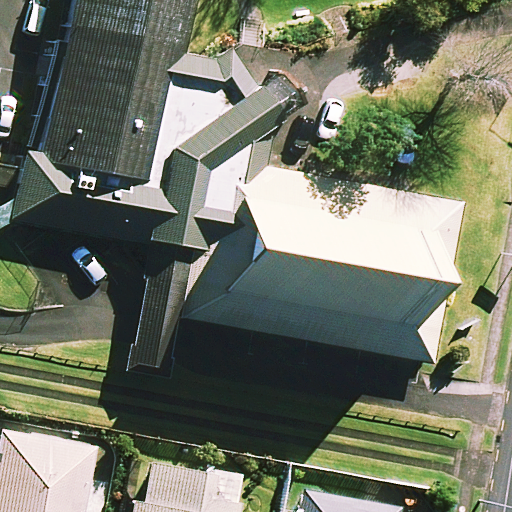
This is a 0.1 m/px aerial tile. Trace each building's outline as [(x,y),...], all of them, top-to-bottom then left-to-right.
[(149,186),(180,0),(62,0),(34,166),(149,186)] [(201,159),(173,321),(252,335),(420,365),(428,366),(457,204),(201,159)] [(82,511),(90,448),(0,437),(0,511),(82,511)] [(233,511),(238,481),(134,466),(126,511),(233,511)] [(393,511),(294,493),(289,511),(393,511)]
